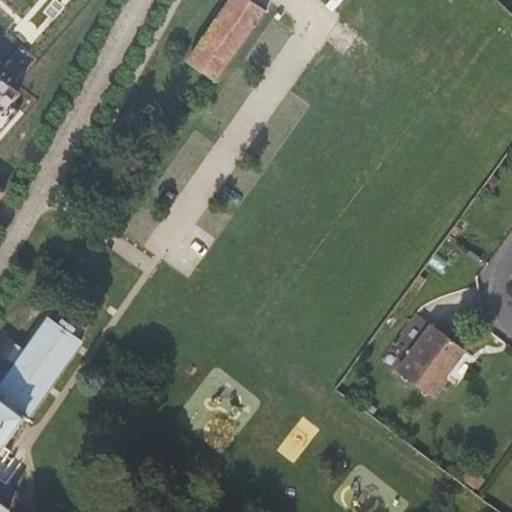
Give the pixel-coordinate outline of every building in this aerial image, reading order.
[(233,0),(192,60),(220,79),(251,34),(269,8),(256,0),(233,0)] [(49,101),(72,43),(45,31),(21,89),(49,101)] [(0,71),(0,119),(24,92),(0,71)] [(0,511),(0,470),(30,429),(82,355),(77,353),(89,338),(69,323),(58,338),(49,331),(26,363),(21,360),(13,372),(17,376),(0,398),(0,511)] [(438,332),(404,380),(439,407),(453,386),(449,383),(469,355),(438,332)]
